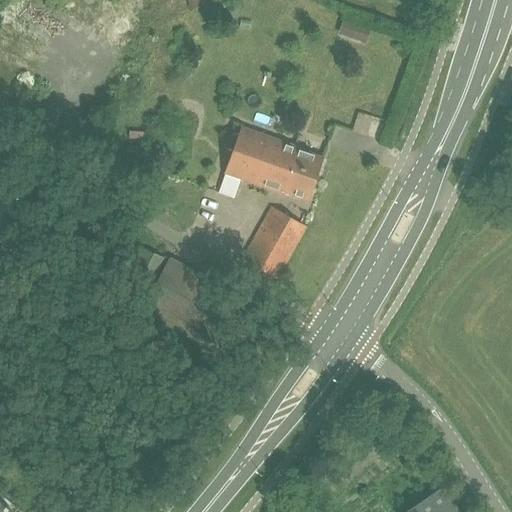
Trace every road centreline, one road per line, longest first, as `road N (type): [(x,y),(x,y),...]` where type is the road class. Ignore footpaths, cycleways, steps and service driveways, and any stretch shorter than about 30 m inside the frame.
road 1 (unclassified): [(339,338),(79,180),(0,149)]
road 2 (secondary): [(339,338),(455,123),(491,0)]
road 3 (unclassified): [(502,511),(422,404),(339,338)]
road 4 (secondary): [(205,511),(339,338)]
